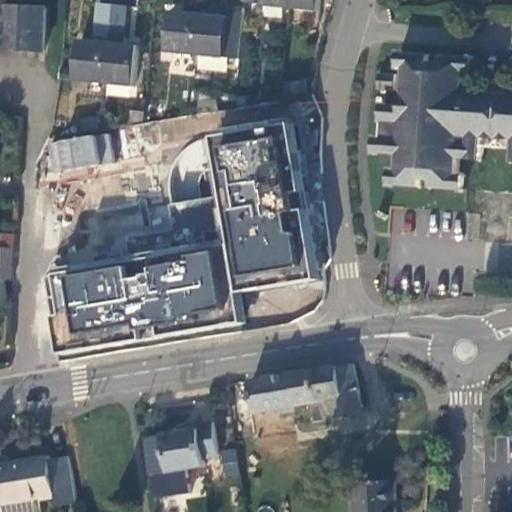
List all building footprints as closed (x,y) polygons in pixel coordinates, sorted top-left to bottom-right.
[(165,51),(193,54),(199,0),(184,0),(183,13),(169,12),(165,51)] [(213,0),(199,0),(193,54),(222,57),(237,58),(242,10),(228,8),(221,7),(213,6),(213,0)] [(287,0),(287,7),(315,10),(316,0),(287,0)] [(73,79),(102,82),(111,5),(96,3),(92,41),(77,39),(73,79)] [(123,6),(111,5),(102,82),(130,86),(135,45),(119,44),(123,6)] [(6,8),(3,49),(40,51),(42,10),(6,8)] [(511,92),(511,93),(511,90),(508,86),(503,84),(498,84),(494,87),(491,91),(475,89),(475,86),(473,82),(465,81),(466,72),(462,67),(457,64),(412,60),(404,67),(401,107),(400,122),(382,120),(381,139),(390,149),(389,155),(398,156),(397,172),(402,179),(449,183),(457,177),(458,158),(467,159),(467,155),(478,141),(483,141),(484,133),(511,134),(511,92)] [(380,75),(379,90),(395,90),(395,76),(380,75)] [(383,106),(382,120),(400,122),(401,107),(383,106)] [(81,121),(82,132),(97,130),(95,118),(81,121)] [(298,123),(218,137),(231,198),(184,206),(187,230),(140,239),(141,249),(107,256),(108,269),(71,274),(79,316),(70,317),(76,354),(255,324),(246,288),(322,272),(298,123)] [(109,130),(46,143),(52,174),(116,161),(109,130)] [(0,234),(0,280),(5,280),(15,278),(17,236),(0,234)] [(0,308),(9,307),(5,280),(0,280),(0,308)] [(296,403),(320,399),(354,385),(352,370),(350,360),(284,371),(290,410),(297,409),(296,403)] [(276,413),(290,410),(284,371),(250,377),(255,409),(275,406),(276,413)] [(357,404),(354,385),(320,399),(323,416),(357,404)] [(218,453),(212,418),(196,421),(197,426),(161,432),(167,468),(204,463),(203,456),(218,453)] [(219,450),(224,484),(239,482),(234,448),(219,450)] [(52,502),(74,498),(66,452),(45,456),(45,452),(0,458),(0,507),(1,508),(0,499),(0,498),(50,491),(52,502)] [(321,456),(309,457),(309,470),(323,469),(321,456)] [(284,460),(285,473),(309,470),(309,457),(284,460)] [(395,511),(395,477),(356,477),(356,511),(395,511)]
